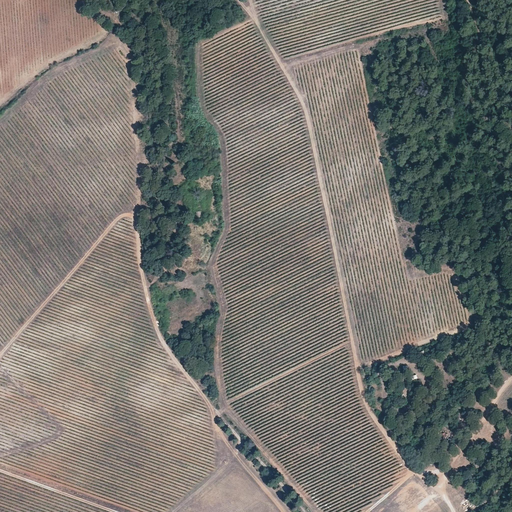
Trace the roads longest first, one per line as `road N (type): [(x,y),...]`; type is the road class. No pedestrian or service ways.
road 1 (track): [(250,0),(302,102),(366,401),(408,466),(453,511)]
road 2 (track): [(304,511),(163,345),(139,253),(126,53),(116,40)]
road 3 (track): [(0,352),(117,218),(138,214)]
road 4 (track): [(0,115),(50,70),(116,40)]
road 5 (track): [(118,511),(0,469)]
